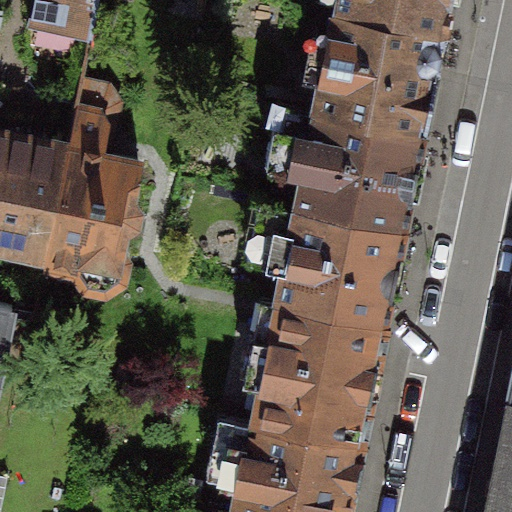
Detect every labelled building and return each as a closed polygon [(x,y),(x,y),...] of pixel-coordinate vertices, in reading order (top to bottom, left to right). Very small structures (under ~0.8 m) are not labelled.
[(37,0),(33,25),(94,37),(101,0),(37,0)] [(448,31),(454,0),(341,0),(340,9),(448,31)] [(428,128),(448,31),(340,9),(320,106),(428,128)] [(84,88),(73,145),(50,253),(78,260),(76,269),(88,286),(109,291),(127,278),(132,258),(124,246),(128,227),(139,220),(141,204),(135,197),(144,159),(104,152),(113,103),(105,93),(84,88)] [(408,224),(428,128),(320,106),(300,202),(408,224)] [(0,242),(50,253),(73,145),(15,132),(0,129),(0,242)] [(389,320),(408,224),(300,202),(281,297),(389,320)] [(387,332),(389,320),(281,297),(278,311),(256,415),(364,438),(387,332)] [(0,378),(15,306),(0,303),(0,378)] [(348,511),(364,438),(256,415),(235,511),(348,511)] [(511,511),(511,421),(492,511),(511,511)]
